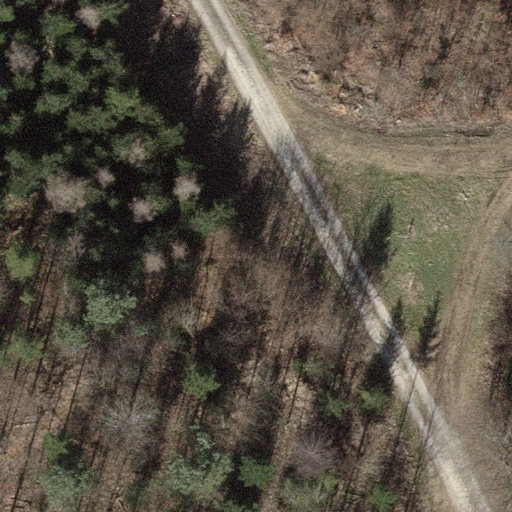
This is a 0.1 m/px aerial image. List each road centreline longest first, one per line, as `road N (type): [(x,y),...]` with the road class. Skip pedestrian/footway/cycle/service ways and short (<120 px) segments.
road 1 (track): [(198,0),(473,511)]
road 2 (track): [(511,181),(446,318),(449,469)]
road 3 (track): [(274,135),(511,152)]
